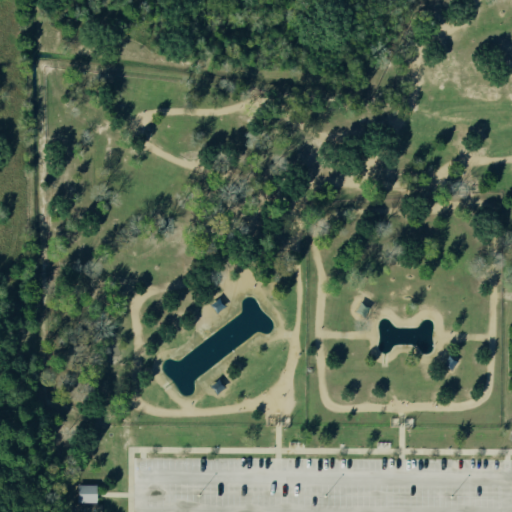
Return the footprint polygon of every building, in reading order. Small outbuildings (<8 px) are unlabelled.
[(209,304),(218,296),(225,305),(216,312),(209,304)] [(354,311),(359,301),(369,307),(366,311),(363,316),(354,311)] [(441,364),(444,360),(448,355),(457,360),(451,370),(441,364)] [(209,386),(218,378),(222,386),(215,393),(209,386)] [(95,485),(77,485),(77,501),(95,502),(95,485)]
